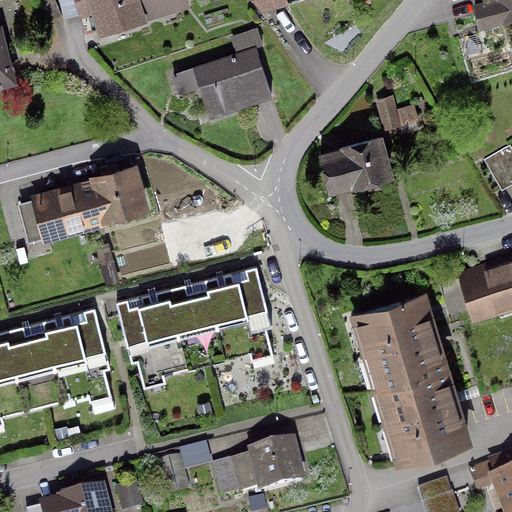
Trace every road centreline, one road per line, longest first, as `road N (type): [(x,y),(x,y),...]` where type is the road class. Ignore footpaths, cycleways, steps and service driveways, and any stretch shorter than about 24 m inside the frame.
road 1 (residential): [(0,175),(155,136),(275,196)]
road 2 (residential): [(285,229),(356,496),(353,511)]
road 3 (residential): [(275,196),(310,124),(414,0)]
road 4 (residential): [(511,223),(374,258),(315,248),(285,229)]
road 5 (residential): [(0,484),(137,453)]
